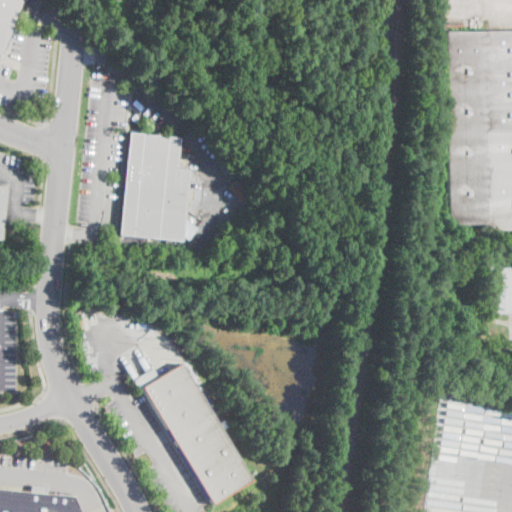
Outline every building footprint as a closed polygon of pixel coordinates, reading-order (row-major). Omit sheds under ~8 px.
[(20,0),(0,55),(0,0),(20,0)] [(511,229),(483,230),(483,223),(445,223),(444,31),(511,30),(511,229)] [(181,234),(181,241),(118,234),(119,230),(129,132),(179,138),(175,168),(188,170),(181,234)] [(511,261),(511,312),(485,313),(485,262),(511,261)] [(179,364),(216,424),(250,480),(212,504),(141,388),(137,390),(131,380),(150,368),(156,378),(179,364)] [(0,511),(0,496),(37,500),(38,495),(52,496),(51,502),(80,505),(83,511),(0,511)]
